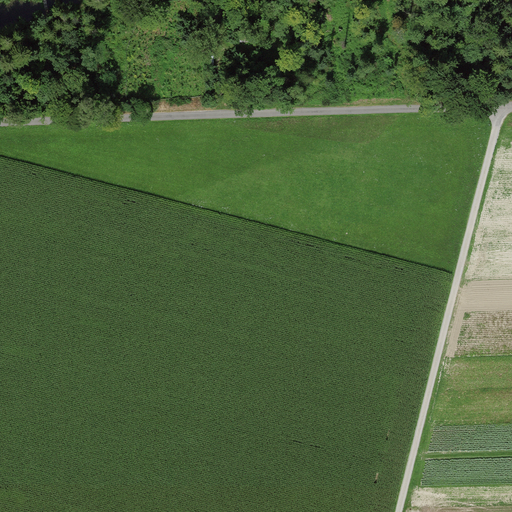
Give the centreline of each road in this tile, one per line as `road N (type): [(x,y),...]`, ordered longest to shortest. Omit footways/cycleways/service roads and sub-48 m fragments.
road 1 (unclassified): [(511,108),(0,125)]
road 2 (track): [(501,108),(400,511)]
